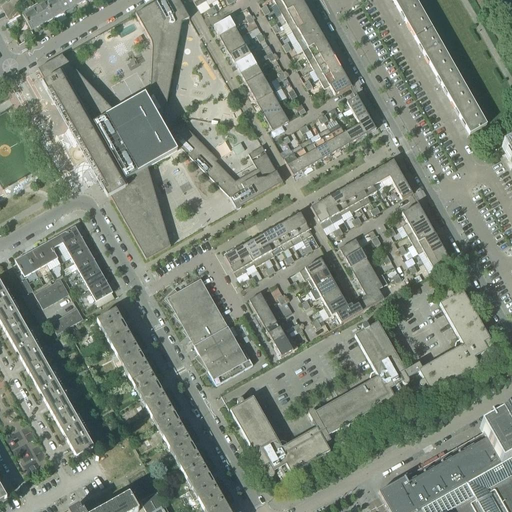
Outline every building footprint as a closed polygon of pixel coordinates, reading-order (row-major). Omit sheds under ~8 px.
[(110,199),(111,202),(146,262),(169,248),(163,226),(151,184),(147,170),(181,151),(229,199),(235,210),(282,185),(265,155),(252,163),(256,171),(244,178),(235,183),(215,163),(217,161),(192,136),(181,125),(165,134),(160,124),(163,123),(164,114),(181,24),(188,20),(177,0),(162,0),(134,16),(135,16),(149,40),(149,42),(150,43),(151,45),(151,46),(151,48),(152,50),(151,52),(149,93),(113,114),(76,73),(61,58),(62,58),(61,57),(37,71),(44,84),(42,85),(48,94),(50,93),(93,169),(90,170),(96,180),(98,178),(106,191),(103,192),(108,200),(110,199)] [(56,0),(50,0),(44,4),(53,20),(64,13),(56,0)] [(70,0),(56,0),(64,13),(75,7),(70,0)] [(191,0),(195,7),(196,8),(206,3),(205,1),(204,0),(191,0)] [(286,0),(275,6),(280,15),(302,2),(300,0),(286,0)] [(391,0),(414,40),(469,136),(486,127),(486,126),(414,0),(391,0)] [(0,8),(3,13),(14,7),(11,2),(8,4),(0,8)] [(280,15),(286,25),(308,13),(302,2),(280,15)] [(44,4),(33,10),(42,26),(53,20),(44,4)] [(3,13),(6,18),(17,12),(14,7),(3,13)] [(42,26),(33,10),(22,16),(31,32),(42,26)] [(17,12),(6,18),(9,23),(20,17),(17,12)] [(286,25),(291,34),(313,22),(308,13),(286,25)] [(229,20),(213,29),(214,32),(218,38),(234,29),(239,27),(233,17),(229,20)] [(291,34),(297,44),(318,31),(313,22),(291,34)] [(234,29),(218,38),(218,39),(220,41),(223,48),(240,39),(234,29)] [(297,44),(302,53),(324,41),(318,31),(297,44)] [(240,39),(223,48),(224,48),(225,51),(229,57),(245,48),(240,39)] [(329,50),(324,41),(302,53),(307,62),(329,50)] [(245,48),(229,57),(229,58),(230,60),(234,66),(234,67),(250,57),(245,48)] [(307,62),(313,72),(334,60),(329,50),(307,62)] [(250,57),(234,67),(236,70),(239,76),(258,66),(258,65),(255,66),(250,57)] [(313,72),(318,81),(340,69),(334,60),(313,72)] [(258,66),(239,76),(240,76),(241,79),(245,85),(261,76),(263,75),(258,66)] [(324,91),(329,88),(345,78),(340,69),(318,81),(324,91)] [(261,76),(245,85),(245,86),(246,88),(250,95),(266,86),(266,85),(261,76)] [(329,88),(334,97),(350,88),(345,78),(329,88)] [(266,86),(250,95),(252,98),(255,104),(274,94),(276,93),(276,92),(271,84),(270,83),(266,85),(266,86)] [(274,94),(255,104),(256,105),(257,107),(261,113),(261,114),(280,103),(274,94)] [(356,99),(346,104),(355,121),(366,115),(356,98),(356,99)] [(280,103),(261,114),(262,117),(266,123),(282,114),(277,105),(280,103)] [(282,114),(266,123),(268,126),(271,132),(272,133),(288,124),(282,114)] [(366,115),(355,121),(359,126),(365,137),(375,131),(366,115)] [(335,121),(325,126),(328,130),(328,131),(331,135),(330,135),(339,152),(340,151),(346,148),(349,146),(343,136),(343,135),(340,130),(335,121)] [(348,126),(340,130),(343,135),(343,136),(349,146),(365,137),(359,126),(351,131),(348,126)] [(328,130),(318,135),(330,157),(331,156),(337,153),(339,152),(330,135),(331,135),(328,131),(328,130)] [(318,135),(309,141),(321,162),(328,158),(330,157),(318,135)] [(309,141),(300,146),(312,167),(318,163),(321,162),(309,141)] [(511,141),(506,145),(505,146),(501,148),(505,155),(501,157),(509,171),(511,169),(511,141)] [(231,150),(235,157),(244,152),(240,144),(231,150)] [(300,146),(290,152),(291,154),(302,173),(303,172),(309,169),(311,167),(312,167),(300,146)] [(259,156),(256,151),(248,156),(251,161),(259,156)] [(282,159),(281,160),(284,164),(285,166),(292,178),(293,178),(299,174),(302,173),(291,154),(282,159)] [(393,163),(383,168),(389,179),(392,185),(402,179),(393,163)] [(383,168),(367,177),(376,194),(373,188),(389,179),(383,168)] [(367,177),(357,183),(369,204),(370,204),(367,199),(376,194),(367,177)] [(411,196),(402,179),(392,185),(401,202),(411,196)] [(357,183),(348,188),(360,210),(369,204),(357,183)] [(348,188),(338,193),(351,215),(360,210),(348,188)] [(338,193),(329,199),(340,218),(349,213),(350,215),(351,215),(338,193)] [(329,199),(320,204),(329,220),(338,215),(339,218),(340,218),(329,199)] [(329,220),(320,204),(310,210),(319,226),(329,220)] [(403,214),(401,215),(406,225),(407,225),(423,216),(421,213),(418,207),(417,206),(405,213),(403,214)] [(299,216),(290,221),(302,242),(312,237),(299,216)] [(406,225),(401,228),(407,237),(406,237),(407,237),(428,225),(423,216),(407,225),(406,225)] [(290,221),(280,226),(292,248),(302,242),(290,221)] [(428,225),(407,237),(412,247),(433,235),(428,225)] [(280,226),(271,232),(283,253),(292,248),(280,226)] [(62,245),(65,249),(81,240),(75,229),(48,244),(54,254),(54,253),(53,250),(62,245)] [(271,232),(261,237),(274,258),(273,257),(282,252),(283,253),(271,232)] [(433,235),(412,247),(417,256),(439,244),(437,241),(433,235)] [(261,237),(252,242),(264,264),(274,258),(261,237)] [(67,254),(71,260),(87,251),(81,240),(65,249),(67,254)] [(355,241),(338,251),(339,251),(342,258),(344,260),(344,261),(360,251),(355,241)] [(252,242),(243,248),(255,269),(264,264),(252,242)] [(57,260),(54,254),(48,244),(37,250),(46,266),(57,260)] [(439,244),(417,256),(423,254),(428,263),(444,253),(442,250),(439,244)] [(243,248),(233,253),(245,274),(246,274),(244,272),(253,267),(254,269),(255,269),(243,248)] [(67,254),(65,249),(58,253),(61,257),(67,254)] [(35,273),(46,266),(37,250),(26,256),(35,273)] [(77,270),(77,271),(93,261),(87,251),(71,260),(74,266),(77,270)] [(360,251),(344,261),(348,267),(349,269),(349,270),(366,261),(360,251)] [(245,274),(233,253),(224,259),(236,280),(245,274)] [(428,263),(423,266),(428,275),(433,272),(435,271),(437,270),(450,263),(448,260),(444,254),(444,253),(428,263)] [(24,279),(35,273),(26,256),(15,263),(24,279)] [(79,275),(83,282),(100,273),(93,261),(77,271),(79,275)] [(320,261),(299,273),(304,283),(326,271),(325,270),(324,268),(320,262),(320,261)] [(366,261),(349,270),(353,276),(354,279),(355,279),(371,270),(366,261)] [(77,270),(74,266),(65,271),(67,276),(69,275),(77,270)] [(371,270),(355,279),(358,286),(360,289),(376,280),(371,270)] [(326,271),(304,283),(307,282),(312,291),(331,280),(329,277),(326,271)] [(83,282),(89,293),(106,283),(100,273),(83,282)] [(376,280),(360,289),(365,298),(381,289),(387,286),(381,277),(376,280)] [(331,280),(312,291),(315,290),(320,299),(336,290),(336,289),(335,287),(331,280)] [(26,281),(20,284),(27,296),(32,293),(26,281)] [(208,373),(207,373),(215,388),(252,367),(245,356),(243,357),(229,333),(228,330),(200,281),(188,288),(188,289),(176,296),(174,294),(174,295),(172,293),(164,301),(172,309),(175,315),(173,317),(181,325),(184,331),(182,333),(190,341),(194,349),(198,358),(199,357),(201,360),(198,362),(206,370),(208,373)] [(60,282),(54,285),(56,290),(63,286),(60,282)] [(106,283),(89,293),(95,304),(112,294),(106,283)] [(54,285),(40,293),(43,297),(50,294),(56,290),(54,285)] [(0,325),(6,336),(25,371),(65,441),(76,459),(78,458),(79,458),(90,452),(93,450),(28,336),(0,286),(0,325)] [(63,286),(56,290),(62,300),(69,297),(63,286)] [(363,303),(357,306),(362,313),(383,301),(378,291),(382,289),(381,289),(365,298),(361,300),(363,303)] [(56,290),(50,294),(55,304),(62,300),(56,290)] [(336,290),(320,299),(325,308),(322,309),(323,310),(342,299),(341,299),(340,296),(336,290)] [(43,297),(40,293),(34,296),(36,301),(43,297)] [(418,365),(408,370),(412,378),(418,374),(423,381),(420,383),(419,384),(419,385),(419,386),(419,387),(419,388),(420,388),(421,388),(422,388),(423,388),(426,387),(431,396),(479,368),(474,359),(479,357),(480,358),(483,356),(483,355),(486,352),(487,353),(487,354),(488,354),(489,355),(490,355),(491,354),(492,354),(492,353),(493,353),(493,352),(493,351),(492,350),(488,342),(489,341),(462,293),(453,298),(451,295),(450,294),(449,294),(448,294),(447,294),(447,295),(446,295),(446,296),(446,297),(446,298),(447,299),(448,301),(439,306),(461,345),(462,347),(421,370),(418,365)] [(50,294),(43,297),(49,308),(55,304),(50,294)] [(248,302),(256,317),(268,310),(259,296),(248,302)] [(49,308),(43,297),(36,301),(42,312),(49,308)] [(342,299),(323,310),(328,319),(347,308),(345,306),(342,299)] [(381,304),(373,309),(379,319),(387,314),(381,304)] [(347,308),(328,319),(335,316),(340,325),(349,320),(362,313),(357,306),(352,309),(351,306),(347,308)] [(379,319),(373,309),(365,313),(370,324),(379,319)] [(256,317),(264,331),(278,322),(275,324),(268,310),(256,317)] [(76,311),(70,314),(76,325),(82,321),(76,311)] [(228,511),(202,465),(133,344),(115,312),(96,322),(104,336),(191,491),(189,493),(194,502),(197,501),(203,511),(228,511)] [(70,314),(63,318),(69,329),(76,325),(70,314)] [(63,318),(57,322),(63,333),(69,329),(63,318)] [(63,333),(57,322),(50,325),(56,336),(63,333)] [(264,331),(272,345),(289,335),(286,336),(278,322),(264,331)] [(412,378),(408,370),(404,373),(377,325),(368,330),(367,328),(366,327),(365,326),(364,326),(363,326),(362,326),(361,327),(361,328),(361,329),(361,330),(361,331),(362,331),(363,333),(354,338),(377,379),(314,415),(314,414),(313,413),(312,413),(312,412),(311,412),(310,413),(309,413),(308,414),(308,415),(308,416),(308,417),(311,423),(316,430),(281,450),(252,399),(243,404),(242,403),(242,402),(241,401),(240,400),(239,400),(238,401),(237,401),(237,402),(236,403),(236,404),(236,405),(238,407),(229,412),(262,470),(263,469),(267,477),(268,478),(269,479),(270,479),(271,479),(272,479),(272,478),(273,478),(273,477),(274,476),(274,475),(273,475),(273,474),(273,473),(277,471),(277,473),(279,472),(281,471),(280,469),(285,466),(290,475),(329,453),(325,446),(330,443),(327,438),(394,400),(389,391),(394,388),(395,390),(398,388),(398,386),(401,384),(402,385),(403,386),(404,386),(405,386),(406,386),(407,386),(407,385),(408,384),(408,383),(408,382),(407,381),(412,378)] [(76,335),(72,327),(67,330),(71,338),(76,335)] [(289,335),(272,345),(280,359),(297,349),(289,335)] [(383,491),(377,494),(387,511),(511,511),(511,410),(478,430),(481,434),(482,435),(481,435),(482,436),(473,440),(472,440),(472,441),(465,445),(464,445),(464,446),(456,450),(455,450),(455,451),(448,455),(448,454),(447,455),(446,455),(447,455),(442,458),(439,460),(438,460),(437,460),(438,460),(430,465),(430,464),(429,465),(421,470),(421,469),(420,470),(413,474),(412,474),(412,475),(404,480),(404,479),(403,480),(399,483),(399,482),(396,484),(389,488),(383,491)] [(165,511),(156,494),(140,504),(144,511),(165,511)] [(137,511),(130,498),(118,505),(105,511),(79,511),(78,509),(72,511),(137,511)]
